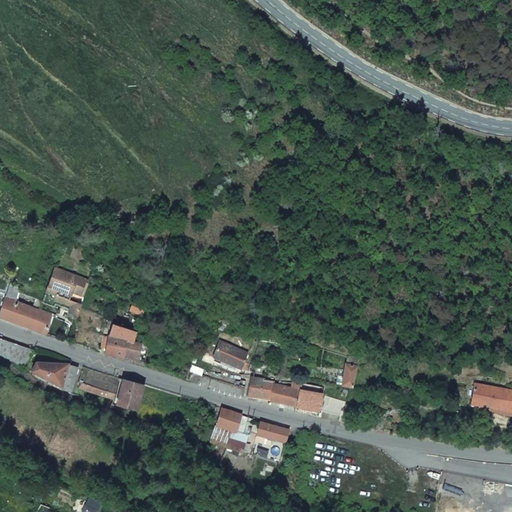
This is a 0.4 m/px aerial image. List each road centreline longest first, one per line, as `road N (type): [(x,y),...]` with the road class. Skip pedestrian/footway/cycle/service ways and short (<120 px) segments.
road 1 (tertiary): [(0,326),(237,404),(369,437),(511,457)]
road 2 (secondary): [(267,0),(360,70),(464,118),(511,129)]
